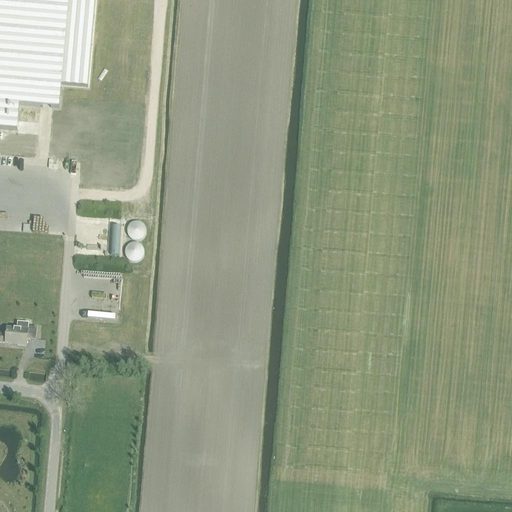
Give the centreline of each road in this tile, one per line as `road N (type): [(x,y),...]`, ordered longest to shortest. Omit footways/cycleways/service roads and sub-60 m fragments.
road 1 (unknown): [(74,196),(134,197),(142,190),(162,0)]
road 2 (tertiary): [(49,511),(54,411),(37,394),(0,389)]
